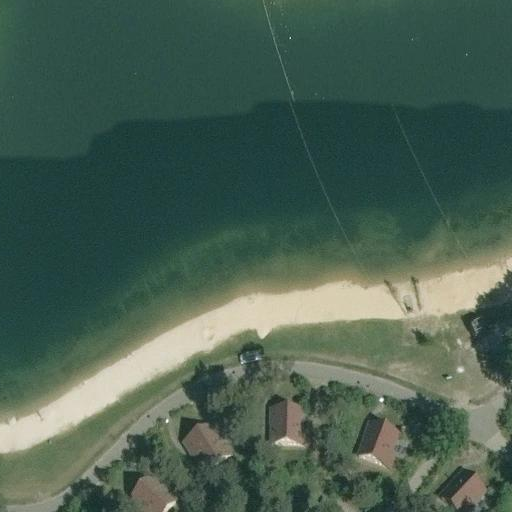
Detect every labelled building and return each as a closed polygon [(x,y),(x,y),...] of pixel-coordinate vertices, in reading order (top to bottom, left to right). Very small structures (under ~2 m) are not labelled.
[(480,322),(468,327),(474,341),(487,335),(485,330),(494,326),(491,321),(482,326),(480,322)] [(299,438),(300,413),(272,412),(272,416),(270,417),(270,424),(271,426),(271,447),(304,448),(305,438),(299,438)] [(388,460),(397,437),(370,427),(369,430),(367,431),(364,437),(365,440),(358,459),(389,471),(393,462),(388,460)] [(221,451),(208,430),(184,444),(186,447),(185,450),(189,456),(192,456),(203,474),(231,456),(226,448),(221,451)] [(467,511),(484,494),(463,475),(461,478),(458,478),(454,483),(454,486),(440,500),(452,511),(467,511)] [(167,498),(149,481),(130,502),(132,504),(132,507),(138,511),(140,511),(141,511),(167,511),(178,500),(171,494),(167,498)]
